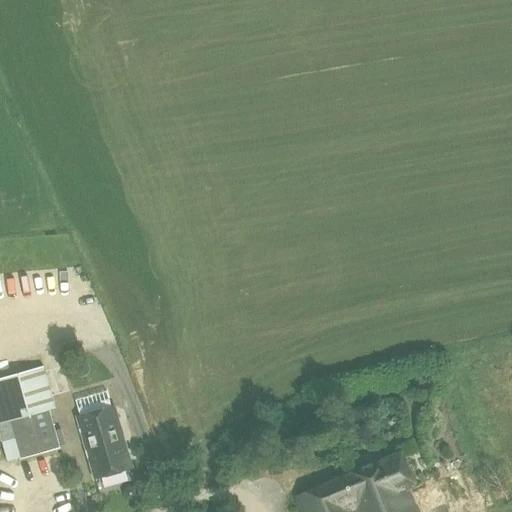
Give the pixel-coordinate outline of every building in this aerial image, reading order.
[(81,281),(69,287),(90,326),(102,320),(81,281)] [(31,304),(54,298),(50,285),(27,291),(31,304)] [(54,430),(48,409),(55,407),(43,365),(0,378),(0,437),(7,461),(22,457),(22,456),(58,447),(58,446),(64,443),(60,428),(54,430)] [(114,406),(95,411),(76,416),(93,479),(131,469),(114,406)] [(295,496),(296,497),(301,511),(418,511),(409,489),(406,490),(404,486),(414,482),(402,452),(295,496)] [(488,484),(473,490),(482,511),(487,511),(498,508),(488,484)]
